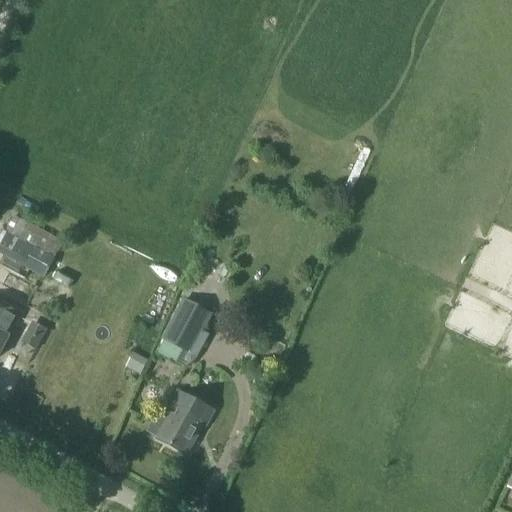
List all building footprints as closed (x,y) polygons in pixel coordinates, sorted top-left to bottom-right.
[(234,149),(231,158),(247,164),(251,156),(234,149)] [(4,232),(17,239),(23,229),(24,230),(27,226),(27,225),(13,216),(4,232)] [(41,253),(54,261),(63,246),(27,226),(24,230),(23,229),(17,239),(32,247),(31,249),(41,253)] [(0,235),(0,254),(6,258),(22,266),(31,249),(32,247),(17,239),(4,232),(3,231),(0,235)] [(31,249),(22,266),(31,271),(45,278),(54,261),(41,253),(31,249)] [(22,266),(6,258),(0,269),(25,283),(31,271),(22,266)] [(163,342),(189,356),(210,317),(184,303),(163,342)] [(2,306),(0,309),(0,351),(20,315),(2,306)] [(20,343),(35,351),(46,331),(31,322),(20,343)] [(157,439),(185,454),(202,425),(204,426),(213,411),(187,397),(187,398),(188,399),(181,410),(175,406),(170,414),(160,408),(147,431),(158,437),(157,439)]
